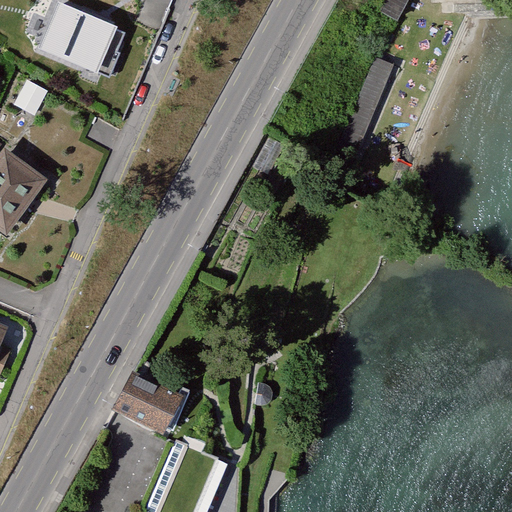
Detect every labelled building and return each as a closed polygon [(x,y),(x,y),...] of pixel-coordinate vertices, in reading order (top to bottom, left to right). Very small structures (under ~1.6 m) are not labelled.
[(414,3),(386,5),(377,23),(385,31),(414,3)] [(136,41),(63,10),(43,57),(116,88),(136,41)] [(398,69),(377,61),(335,164),(357,172),(398,69)] [(52,184),(9,151),(0,162),(0,232),(11,240),(52,184)] [(0,383),(1,384),(14,353),(5,349),(13,329),(0,323),(0,383)] [(190,399),(139,373),(120,412),(172,438),(190,399)]
